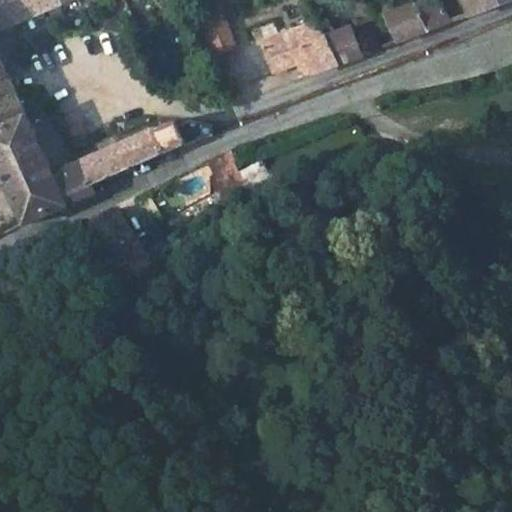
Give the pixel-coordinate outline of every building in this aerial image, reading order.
[(0,0),(0,28),(43,11),(64,2),(63,0),(0,0)] [(451,24),(436,0),(427,0),(383,16),(398,42),(451,24)] [(511,0),(460,0),(470,18),(511,0)] [(295,61),(305,58),(307,65),(310,73),(338,63),(324,38),(315,22),(261,41),(270,70),(295,61)] [(358,56),(345,31),(324,38),(338,63),(358,56)] [(0,78),(11,74),(0,49),(0,78)] [(305,58),(295,61),(297,68),(307,65),(305,58)] [(0,125),(27,113),(11,74),(0,78),(0,125)] [(37,136),(27,113),(0,125),(0,170),(25,225),(96,190),(93,186),(81,159),(53,172),(41,144),(46,142),(42,134),(37,136)] [(180,124),(175,117),(81,159),(93,186),(194,140),(212,133),(211,121),(189,118),(180,124)] [(223,156),(208,163),(227,200),(240,195),(223,156)] [(117,206),(89,220),(121,284),(145,273),(148,270),(117,206)]
